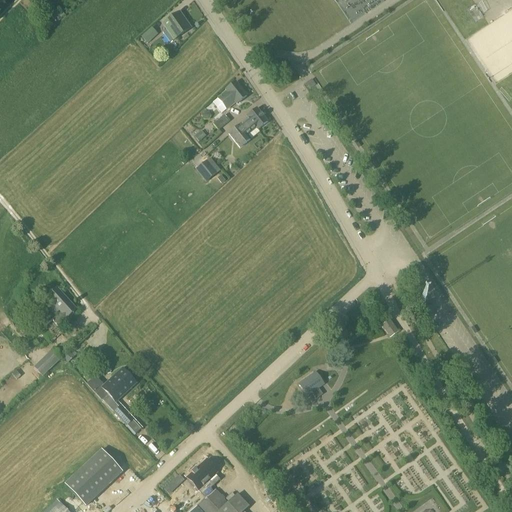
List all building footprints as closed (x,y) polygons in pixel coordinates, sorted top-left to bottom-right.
[(52,3),(46,8),(50,14),(56,9),(52,3)] [(190,29),(179,14),(163,25),(167,30),(163,33),(170,43),(190,29)] [(151,28),(140,37),(146,44),(157,35),(151,28)] [(217,99),(213,103),(222,114),(226,111),(236,103),(237,105),(247,97),(236,83),(226,91),(227,92),(217,99)] [(239,126),(228,135),(239,149),(251,140),(249,137),(258,130),(267,123),(257,109),(255,110),(247,117),(249,119),(239,127),(239,126)] [(204,112),(202,117),(205,121),(209,121),(211,116),(209,112),(204,112)] [(225,115),(213,125),(219,131),(230,122),(225,115)] [(207,162),(196,170),(206,183),(217,174),(207,162)] [(400,275),(403,280),(404,281),(413,275),(409,269),(400,275)] [(53,320),(41,331),(52,343),(64,332),(59,326),(77,310),(57,289),(47,297),(61,313),(53,320)] [(389,321),(382,326),(391,338),(398,333),(389,321)] [(56,349),(34,369),(42,377),(64,357),(56,349)] [(69,353),(64,358),(68,363),(74,358),(69,353)] [(95,377),(87,385),(100,399),(102,400),(108,395),(128,376),(123,369),(102,388),(101,387),(103,385),(100,382),(95,377)] [(316,373),(299,385),(307,396),(324,384),(316,373)] [(108,395),(102,400),(125,424),(132,418),(121,406),(120,407),(116,403),(116,402),(136,384),(129,376),(128,376),(108,395)] [(102,451),(65,485),(85,507),(122,473),(102,451)] [(205,462),(187,479),(198,491),(195,494),(200,500),(204,496),(206,498),(215,490),(215,489),(216,488),(210,481),(217,474),(205,462)] [(179,476),(166,489),(169,493),(183,480),(179,476)] [(243,511),(249,507),(242,500),(238,495),(233,499),(228,504),(224,499),(215,490),(206,498),(190,511),(243,511)]
